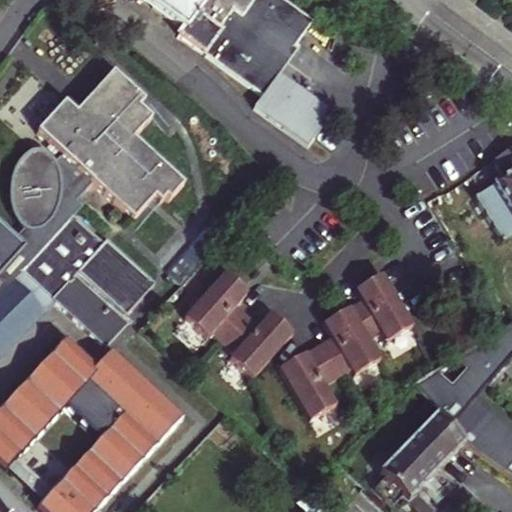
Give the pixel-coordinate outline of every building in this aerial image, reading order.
[(145,0),(184,27),(203,0),(145,0)] [(315,18),(288,0),(203,0),(184,27),(178,35),(264,95),(255,108),(309,145),(333,110),(274,68),(284,54),(288,56),(315,18)] [(104,347),(128,323),(124,319),(154,286),(105,242),(103,245),(72,218),(81,208),(75,202),(91,185),(132,222),(152,199),(158,204),(163,199),(167,202),(182,186),(130,140),(148,120),(135,109),(141,103),(109,75),(72,116),(61,106),(34,136),(59,158),(52,165),(48,159),(41,155),(34,154),(21,159),(16,166),(8,186),(7,198),(9,210),(14,223),(22,235),(19,238),(12,245),(0,233),(0,364),(45,319),(43,316),(55,304),(104,347)] [(511,151),(492,164),(503,182),(475,201),(503,244),(511,238),(511,151)] [(167,277),(179,288),(229,232),(216,221),(167,277)] [(245,297),(224,277),(182,320),(204,341),(208,336),(230,358),(226,362),(248,382),(268,362),(289,339),(267,319),(256,330),(245,320),(234,309),(245,297)] [(331,340),(278,371),(309,423),(334,407),(323,388),(350,372),(353,377),(379,362),(367,343),(380,335),(385,344),(411,328),(406,318),(380,277),(354,292),(361,303),(322,326),(331,340)] [(475,398),(511,355),(511,328),(509,326),(503,329),(414,384),(411,387),(437,415),(464,444),(511,479),(511,444),(468,405),(475,398)] [(37,511),(36,511),(98,511),(181,421),(108,356),(92,372),(62,345),(0,413),(0,469),(6,476),(63,413),(98,445),(37,511)] [(511,431),(475,398),(468,405),(511,444),(511,431)] [(382,511),(436,511),(427,504),(442,488),(432,479),(463,446),(434,418),(362,492),(382,511)] [(327,511),(308,493),(299,502),(308,511),(327,511)]
